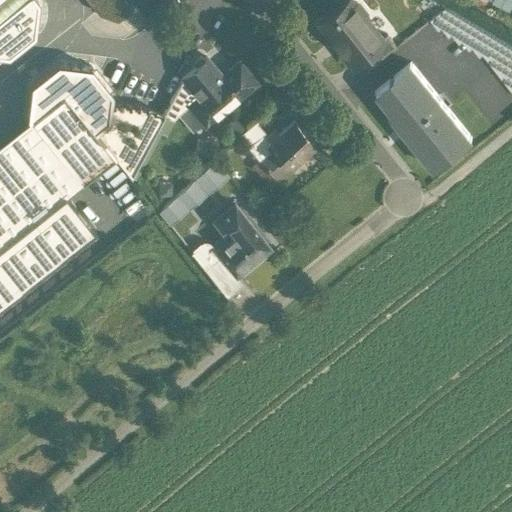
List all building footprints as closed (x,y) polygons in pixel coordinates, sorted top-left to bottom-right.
[(0,0),(0,48),(7,50),(33,29),(33,0),(0,0)] [(356,2),(349,0),(320,24),(352,64),(361,56),(381,40),(380,38),(365,20),(364,13),(356,2)] [(511,44),(511,41),(449,5),(430,19),(438,29),(441,27),(448,36),(452,33),(459,43),(462,40),(469,49),(472,47),(479,56),(483,53),(490,62),(511,44)] [(381,40),(361,56),(369,67),(396,46),(386,33),(380,38),(381,40)] [(511,44),(490,62),(511,90),(511,44)] [(239,61),(221,76),(205,57),(203,59),(200,57),(194,62),(195,66),(182,77),(198,96),(189,105),(205,124),(256,81),(239,61)] [(109,87),(89,61),(56,60),(31,79),(28,116),(60,90),(89,126),(105,113),(109,87)] [(410,63),(374,92),(434,167),(471,138),(410,63)] [(198,96),(182,77),(164,113),(173,118),(189,105),(198,96)] [(89,126),(60,90),(28,116),(30,118),(81,182),(114,156),(89,126)] [(105,113),(89,126),(114,156),(130,176),(162,114),(148,107),(113,103),(110,110),(105,113)] [(0,141),(0,196),(25,227),(65,195),(81,182),(30,118),(0,141)] [(271,141),(255,156),(258,160),(260,160),(276,179),(277,179),(314,145),(293,121),(271,141)] [(255,122),(239,136),(255,156),(271,141),(255,122)] [(169,223),(187,208),(227,174),(214,158),(167,202),(158,211),(169,223)] [(276,179),(260,160),(252,166),(269,185),(276,179)] [(0,303),(93,230),(65,195),(25,227),(0,196),(0,303)] [(234,203),(213,220),(228,238),(215,249),(220,255),(235,274),(269,246),(234,203)] [(235,274),(220,255),(204,268),(226,295),(242,282),(235,274)]
